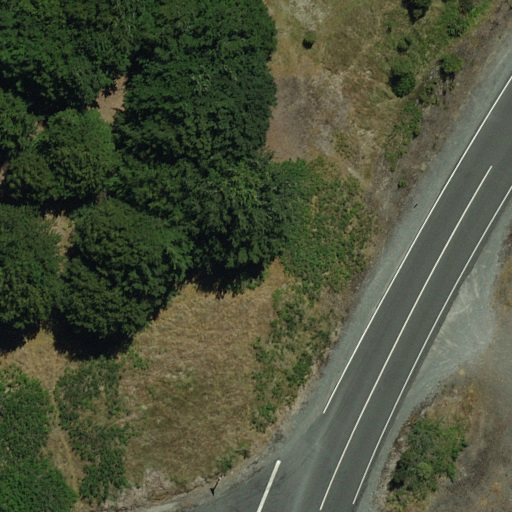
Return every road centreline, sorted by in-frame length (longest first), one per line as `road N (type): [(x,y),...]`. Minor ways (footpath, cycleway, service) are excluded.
road 1 (residential): [(511,89),(397,290),(295,511)]
road 2 (track): [(511,406),(381,326)]
